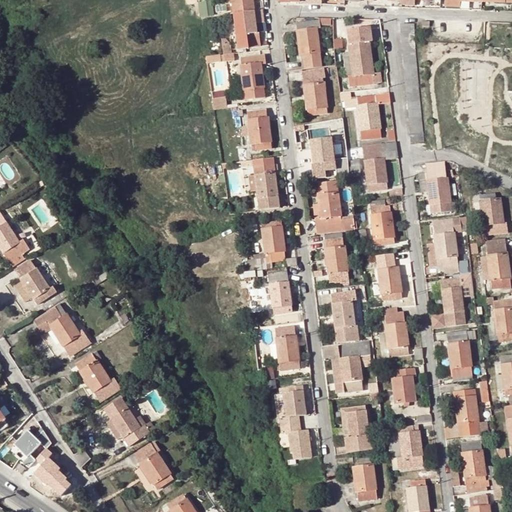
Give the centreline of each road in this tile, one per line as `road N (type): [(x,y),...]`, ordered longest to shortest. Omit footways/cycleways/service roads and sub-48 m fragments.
road 1 (residential): [(273,9),(334,475),(346,511)]
road 2 (residential): [(448,511),(406,156)]
road 3 (residential): [(0,353),(102,511)]
road 4 (residential): [(406,156),(391,12)]
road 5 (residential): [(391,12),(511,19)]
